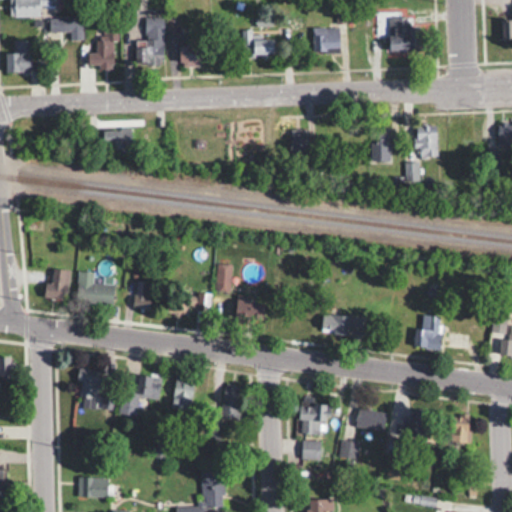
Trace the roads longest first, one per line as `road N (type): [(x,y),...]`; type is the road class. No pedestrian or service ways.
road 1 (residential): [(511,385),(45,330),(0,318)]
road 2 (residential): [(511,85),(0,103)]
road 3 (residential): [(45,511),(45,330)]
road 4 (residential): [(272,511),(268,357)]
road 5 (residential): [(505,511),(500,384)]
